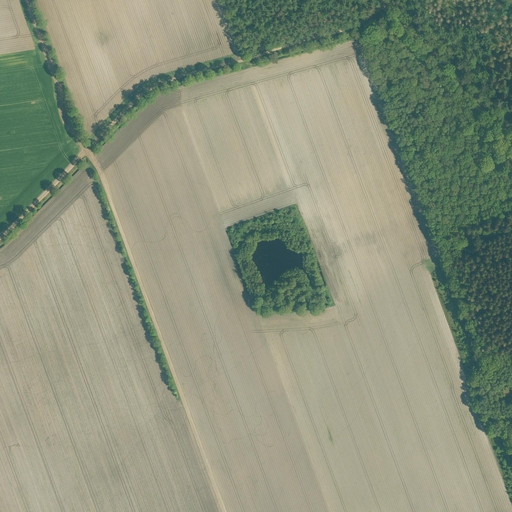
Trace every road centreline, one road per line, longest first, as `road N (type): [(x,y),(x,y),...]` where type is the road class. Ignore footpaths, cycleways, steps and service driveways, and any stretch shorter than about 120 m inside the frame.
road 1 (track): [(224,511),(87,150)]
road 2 (track): [(385,4),(345,29),(156,85),(87,150)]
road 3 (track): [(511,135),(385,4)]
road 4 (track): [(87,150),(27,0)]
road 5 (track): [(87,150),(0,238)]
